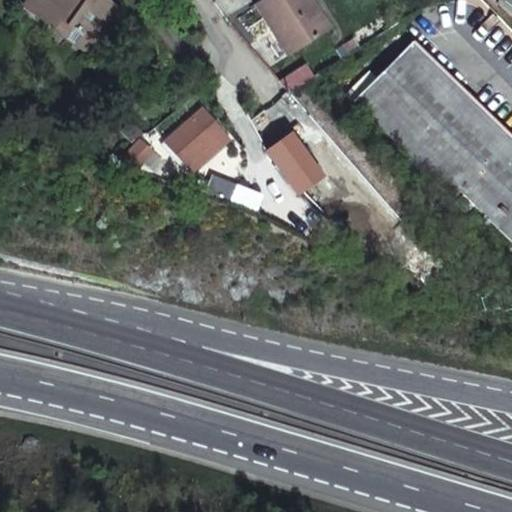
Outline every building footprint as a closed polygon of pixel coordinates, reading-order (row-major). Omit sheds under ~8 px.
[(32,0),(27,8),(55,27),(61,20),(97,45),(122,9),(107,0),(99,0),(97,3),(93,0),(32,0)] [(281,22),(297,42),(327,19),(311,0),(254,0),(275,27),(281,22)] [(290,47),(297,42),(281,22),(275,27),(290,47)] [(511,137),(409,39),(351,98),(451,192),(458,187),(488,214),(511,237),(511,137)] [(296,63),(272,79),(281,89),(304,73),(296,63)]
